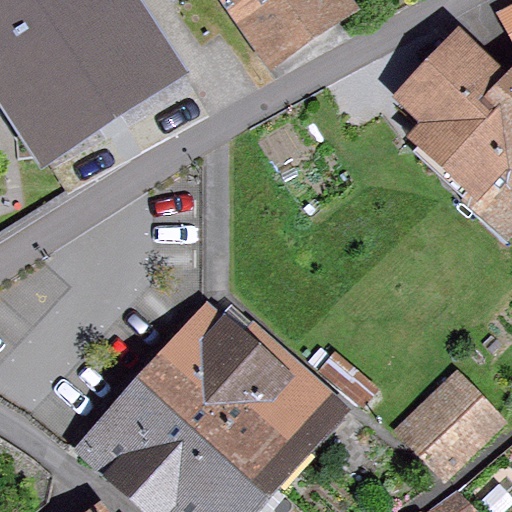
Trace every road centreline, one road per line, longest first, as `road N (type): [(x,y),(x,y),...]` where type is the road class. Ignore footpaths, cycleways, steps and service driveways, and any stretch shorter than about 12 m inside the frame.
road 1 (residential): [(453,0),(276,96),(0,267)]
road 2 (residential): [(0,439),(96,511)]
